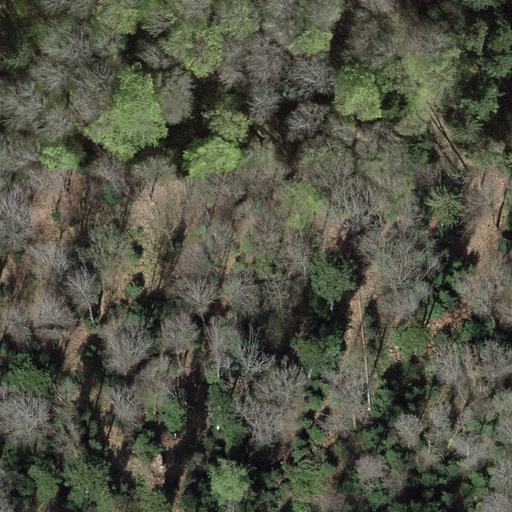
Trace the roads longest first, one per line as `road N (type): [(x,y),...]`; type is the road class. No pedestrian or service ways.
road 1 (track): [(0,200),(129,122),(372,0)]
road 2 (track): [(459,250),(411,79),(403,0)]
